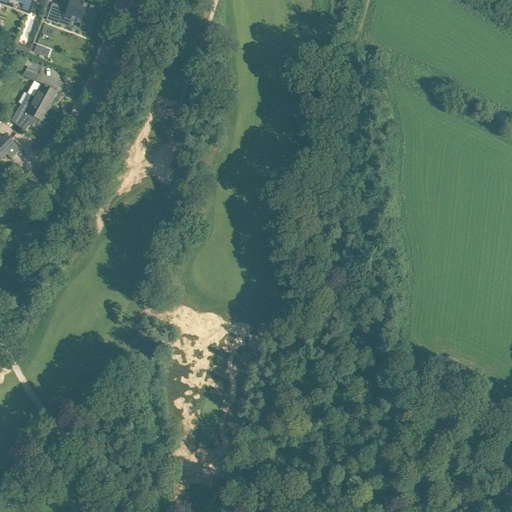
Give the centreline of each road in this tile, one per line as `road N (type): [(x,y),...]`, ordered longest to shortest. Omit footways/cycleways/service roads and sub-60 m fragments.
road 1 (track): [(344,511),(58,448)]
road 2 (secondary): [(0,216),(52,167),(95,108),(138,0)]
road 3 (track): [(0,341),(96,511)]
